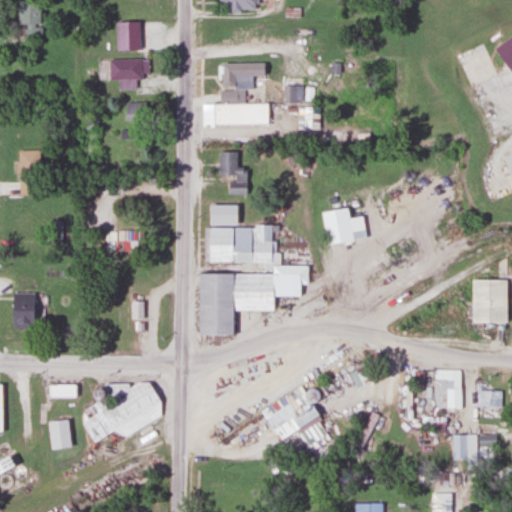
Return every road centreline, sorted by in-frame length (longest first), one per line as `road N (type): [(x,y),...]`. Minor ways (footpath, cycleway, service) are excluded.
road 1 (residential): [(181,366),(187,0)]
road 2 (residential): [(511,360),(321,328),(181,366)]
road 3 (residential): [(181,366),(0,364)]
